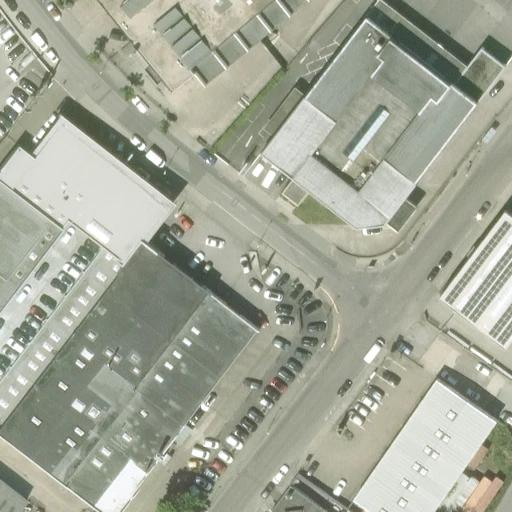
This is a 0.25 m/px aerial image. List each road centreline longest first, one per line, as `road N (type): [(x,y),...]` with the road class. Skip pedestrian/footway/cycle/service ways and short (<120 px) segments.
road 1 (tertiary): [(379,314),(127,115),(25,0)]
road 2 (tertiary): [(231,511),(379,314)]
road 3 (tertiary): [(379,314),(511,142)]
